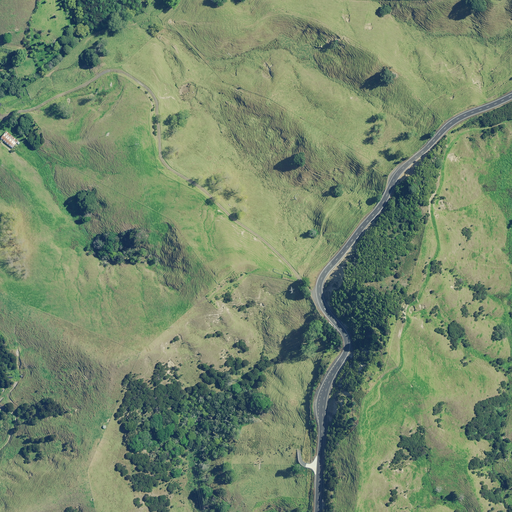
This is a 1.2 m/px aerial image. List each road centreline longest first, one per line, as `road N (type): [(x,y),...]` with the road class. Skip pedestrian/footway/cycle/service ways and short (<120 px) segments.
road 1 (primary): [(318,511),(323,398),(347,343),(323,304),(320,282),(397,174),(456,119),(511,96)]
road 2 (unknown): [(319,290),(268,236),(173,163),(164,151),(158,96),(123,67),(5,114)]
